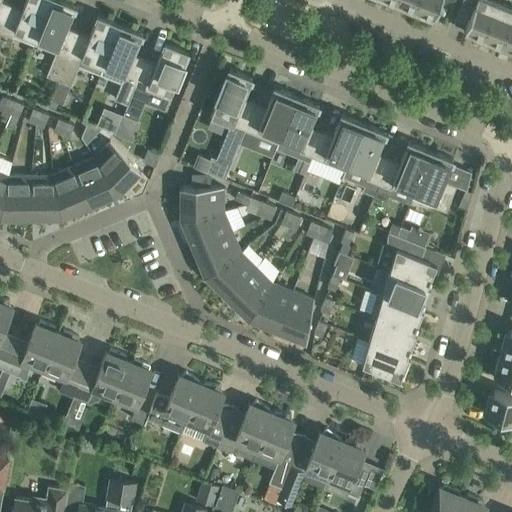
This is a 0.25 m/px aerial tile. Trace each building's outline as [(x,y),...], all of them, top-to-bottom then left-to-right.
[(0,0),(0,30),(11,5),(0,0)] [(11,5),(0,30),(34,44),(36,39),(51,0),(25,0),(22,9),(11,5)] [(36,39),(34,44),(55,52),(46,75),(58,80),(67,57),(78,32),(66,28),(75,6),(60,0),(51,0),(36,39)] [(396,0),(395,4),(414,12),(418,0),(396,0)] [(418,0),(414,12),(433,19),(440,0),(418,0)] [(482,39),(497,3),(490,0),(462,0),(462,1),(474,6),(463,32),(482,39)] [(482,39),(501,47),(511,18),(511,8),(497,3),(482,39)] [(67,57),(58,80),(70,85),(78,65),(100,73),(120,24),(98,15),(89,37),(78,32),(67,57)] [(511,18),(501,47),(511,51),(511,18)] [(120,24),(100,73),(121,82),(114,99),(126,104),(129,96),(134,85),(145,59),(133,55),(142,33),(120,24)] [(134,85),(123,113),(136,118),(147,89),(169,98),(188,51),(165,42),(156,64),(145,59),(134,85)] [(210,156),(204,171),(224,179),(234,155),(244,129),(254,104),(243,99),(252,78),(229,68),(210,115),(231,124),(216,158),(210,156)] [(254,104),(244,129),(278,143),(280,138),(297,96),(274,87),(265,108),(254,104)] [(10,113),(15,100),(3,95),(0,100),(0,108),(2,110),(10,113)] [(278,143),(276,148),(297,156),(299,151),(311,156),(321,131),(310,126),(319,105),(297,96),(280,138),(278,143)] [(18,116),(23,103),(15,100),(10,113),(5,127),(13,130),(18,116)] [(35,123),(41,110),(33,107),(28,120),(35,123)] [(48,114),(41,110),(35,123),(43,126),(48,114)] [(311,156),(305,171),(339,184),(347,165),(364,123),(341,114),(332,136),(321,131),(311,156)] [(61,133),(66,121),(58,118),(53,130),(61,133)] [(69,137),(74,124),(66,121),(61,133),(69,137)] [(364,123),(347,165),(368,173),(366,178),(366,179),(378,183),(388,158),(377,154),(386,132),(364,123)] [(110,140),(94,157),(118,192),(119,192),(118,190),(125,185),(140,170),(110,140)] [(388,158),(378,183),(390,188),(393,183),(414,192),(431,150),(408,141),(399,163),(388,158)] [(414,192),(412,197),(433,206),(445,211),(456,185),(444,181),(453,159),(431,150),(414,192)] [(0,167),(9,170),(12,159),(0,156),(0,167)] [(94,157),(73,165),(90,204),(109,196),(116,191),(118,193),(118,192),(94,157)] [(73,165),(53,174),(61,216),(62,216),(62,215),(70,213),(90,204),(73,165)] [(0,216),(8,174),(0,170),(0,216)] [(8,174),(0,216),(0,217),(1,217),(1,216),(10,217),(31,217),(30,174),(8,174)] [(53,174),(30,174),(31,217),(52,217),(61,215),(61,217),(61,216),(53,174)] [(364,185),(362,190),(373,195),(378,183),(366,179),(364,185)] [(378,183),(373,195),(385,200),(387,194),(390,188),(378,183)] [(180,217),(181,218),(223,209),(223,186),(180,186),(180,208),(182,217),(180,217)] [(234,198),(247,204),(250,196),(237,191),(234,198)] [(282,191),(278,201),(291,206),(295,196),(282,191)] [(263,216),(268,203),(260,200),(255,212),(263,216)] [(276,206),(268,203),(263,216),(270,219),(276,206)] [(184,227),(192,246),(231,230),(223,209),(181,218),(182,218),(184,227)] [(285,210),(280,223),(288,226),(293,213),(285,210)] [(296,229),(301,216),(293,213),(288,226),(289,226),(282,234),(287,239),(296,229)] [(318,223),(310,220),(305,233),(313,236),(318,223)] [(392,222),(389,231),(397,234),(400,225),(392,222)] [(326,226),(318,223),(313,236),(321,239),(326,226)] [(353,231),(345,228),(340,241),(348,244),(353,231)] [(204,274),(240,250),(231,230),(192,246),(200,266),(205,273),(204,274)] [(436,263),(420,257),(424,245),(397,234),(389,231),(387,244),(396,248),(389,271),(426,286),(429,288),(435,272),(430,269),(433,263),(436,264),(436,263)] [(211,281),(226,296),(256,266),(240,250),(204,274),(205,275),(206,274),(211,281)] [(339,250),(333,263),(341,266),(347,254),(339,250)] [(247,317),(248,318),(272,282),(256,266),(226,296),(241,311),(248,316),(247,317)] [(423,293),(426,286),(389,271),(382,293),(382,294),(419,309),(422,311),(429,295),(423,293)] [(332,273),(327,286),(335,290),(340,277),(332,273)] [(257,321),(276,329),(292,290),(272,282),(248,318),(249,317),(257,321)] [(292,290),(276,329),(296,337),(305,339),(304,341),(306,341),(314,299),(292,290)] [(382,293),(377,291),(369,315),(375,318),(375,317),(412,333),(415,334),(422,318),(416,316),(419,309),(382,294),(382,293)] [(0,367),(2,368),(16,334),(3,329),(7,318),(9,299),(0,297),(0,367)] [(325,297),(320,309),(328,313),(333,300),(325,297)] [(415,341),(410,339),(412,333),(375,317),(375,318),(368,340),(406,356),(408,357),(415,341)] [(27,372),(31,361),(44,366),(58,332),(54,330),(55,326),(39,320),(38,324),(34,322),(34,323),(35,324),(28,339),(16,334),(2,368),(20,375),(19,377),(25,379),(28,372),(27,372)] [(327,323),(319,320),(313,333),(321,336),(327,323)] [(506,328),(499,353),(511,356),(511,329),(510,329),(509,331),(507,330),(508,328),(506,328)] [(60,389),(73,394),(85,364),(73,358),(80,342),(81,341),(77,340),(79,336),(63,329),(61,333),(58,332),(44,366),(65,375),(60,389)] [(403,362),(406,356),(368,340),(361,364),(375,370),(373,375),(394,380),(395,378),(402,380),(408,364),(403,362)] [(114,395),(128,360),(124,359),(126,355),(110,348),(108,352),(105,351),(104,352),(105,352),(98,369),(85,364),(73,394),(86,400),(91,402),(98,398),(102,390),(114,395)] [(511,356),(499,353),(493,377),(494,377),(495,376),(497,376),(497,378),(511,382),(511,356)] [(128,360),(114,395),(137,404),(138,403),(137,403),(150,370),(151,371),(151,370),(148,368),(149,364),(133,358),(132,362),(128,360)] [(187,418),(201,383),(198,382),(199,381),(185,370),(174,385),(168,398),(156,393),(147,413),(146,417),(147,417),(159,423),(180,432),(180,431),(185,417),(187,418)] [(216,446),(220,436),(207,431),(209,427),(210,427),(210,426),(209,426),(218,403),(221,385),(204,382),(203,384),(201,383),(187,418),(185,417),(180,431),(203,440),(216,446)] [(511,394),(494,390),(493,392),(491,391),(491,389),(490,389),(484,409),(485,409),(484,413),(487,414),(487,415),(509,422),(508,425),(511,426),(511,394)] [(224,427),(220,436),(216,446),(230,451),(230,450),(252,459),(257,447),(271,412),(269,411),(269,409),(256,399),(244,414),(237,432),(224,427)] [(146,417),(147,413),(134,408),(130,418),(144,423),(147,417),(146,417)] [(274,413),(271,412),(257,447),(280,456),(281,455),(280,454),(289,432),(291,413),(274,411),(274,413)] [(304,466),(327,475),(342,440),(339,439),(340,438),(326,427),(315,442),(306,465),(305,465),(304,466)] [(342,440),(327,475),(349,484),(347,491),(358,496),(368,470),(357,465),(363,451),(364,451),(365,450),(361,448),(362,442),(345,440),(344,441),(342,440)] [(0,487),(3,488),(8,458),(5,457),(7,445),(0,444),(0,487)] [(281,487),(290,465),(277,459),(268,482),(281,487)] [(290,465),(281,487),(276,499),(290,505),(304,470),(290,465)] [(78,502),(76,511),(129,511),(135,481),(109,477),(105,507),(78,502)] [(220,483),(202,478),(196,500),(214,505),(220,483)] [(216,503),(232,509),(240,489),(224,483),(216,503)] [(455,511),(462,496),(458,494),(459,490),(444,484),(442,488),(439,487),(429,511),(455,511)] [(15,496),(12,511),(63,511),(68,488),(48,485),(45,500),(33,498),(32,499),(15,496)] [(481,511),(484,505),(481,504),(483,500),(467,493),(466,497),(462,496),(455,511),(481,511)] [(204,511),(206,508),(185,501),(181,511),(204,511)] [(298,502),(294,510),(299,511),(304,511),(307,505),(298,502)]
